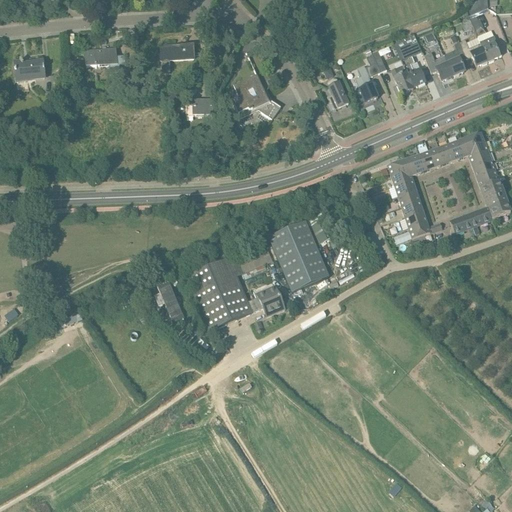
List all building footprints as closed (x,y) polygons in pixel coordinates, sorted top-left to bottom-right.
[(472,0),(465,10),(468,17),(488,9),(487,0),(472,0)] [(478,16),(470,19),(478,38),(485,34),(478,16)] [(287,42),(295,39),(286,17),(278,20),(287,42)] [(435,40),(432,33),(425,36),(427,43),(435,40)] [(412,59),(422,54),(414,36),(398,43),(398,42),(393,45),(413,91),(413,89),(425,84),(419,70),(412,72),(410,66),(414,65),(412,59)] [(480,44),(488,62),(489,63),(493,61),(493,60),(500,57),(501,57),(493,38),(480,44)] [(465,41),(459,44),(467,60),(471,59),(475,68),(481,65),(481,66),(486,64),(485,63),(488,62),(480,44),(468,49),(465,41)] [(454,46),(456,52),(453,53),(456,61),(447,65),(453,78),(454,77),(455,78),(459,77),(459,75),(465,73),(462,66),(461,63),(466,61),(467,60),(459,44),(454,46)] [(397,97),(413,91),(393,45),(392,45),(402,67),(390,72),(394,79),(393,79),(397,87),(393,89),(397,97)] [(161,75),(169,75),(169,62),(193,62),(193,46),(160,47),(161,75)] [(105,52),(105,49),(102,50),(102,52),(84,54),(86,69),(109,67),(109,72),(124,70),(124,71),(125,71),(124,57),(123,57),(123,58),(115,59),(114,51),(105,52)] [(372,56),(380,75),(386,72),(378,52),(371,54),(372,56)] [(435,63),(431,54),(423,58),(431,75),(437,73),(441,83),(447,80),(447,81),(452,80),(451,78),(453,78),(447,65),(445,59),(435,63)] [(369,79),(380,75),(372,56),(366,58),(370,67),(365,69),(364,68),(356,71),(361,82),(364,88),(358,90),(364,105),(378,100),(369,79)] [(23,65),(23,63),(14,64),(17,85),(44,82),(42,63),(23,65)] [(264,87),(259,77),(236,88),(243,103),(237,106),(240,114),(238,115),(241,121),(260,112),(275,122),(283,109),(274,103),(269,91),(272,87),(267,83),(264,87)] [(186,79),(181,83),(185,88),(190,85),(186,79)] [(338,84),(337,81),(333,80),(330,82),(328,85),(329,88),(329,89),(332,96),(333,96),(334,99),(329,101),(331,104),(325,107),(328,115),(329,115),(330,118),(333,125),(358,114),(356,109),(353,111),(353,109),(351,109),(349,106),(348,106),(339,84),(338,84)] [(180,101),(179,93),(168,94),(169,102),(180,101)] [(158,94),(144,94),(144,110),(158,110),(158,94)] [(187,118),(212,116),(210,102),(186,105),(187,118)] [(499,183),(480,134),(387,167),(412,241),(424,237),(442,231),(440,225),(428,229),(411,178),(468,157),(480,190),(481,190),(489,210),(450,223),(454,235),(510,214),(499,183)] [(269,213),(279,211),(277,202),(267,205),(269,213)] [(386,203),(379,206),(381,212),(381,213),(388,210),(386,203)] [(308,225),(271,241),(295,296),(332,280),(308,225)] [(414,247),(426,243),(424,237),(412,241),(414,247)] [(242,254),(185,279),(209,334),(253,315),(237,279),(251,273),(242,254)] [(168,284),(156,288),(172,325),(183,320),(168,284)] [(248,303),(253,315),(263,310),(266,318),(284,310),(276,291),(248,303)] [(261,323),(253,326),(255,332),(263,329),(261,323)]
